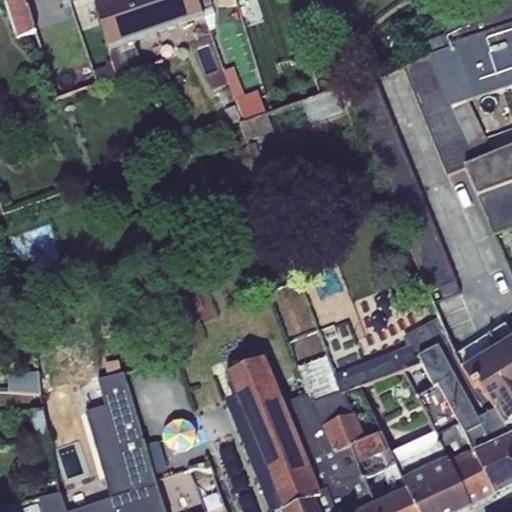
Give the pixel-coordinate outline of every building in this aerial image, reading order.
[(27,0),(4,0),(16,39),(38,32),(27,0)] [(100,0),(95,2),(111,61),(117,79),(143,69),(135,43),(204,18),(202,12),(197,0),(100,0)] [(197,0),(202,12),(213,8),(210,0),(197,0)] [(511,25),(511,3),(445,35),(449,46),(511,25)] [(215,18),(213,8),(202,12),(204,18),(209,31),(215,29),(215,18)] [(511,25),(449,46),(450,49),(429,58),(452,106),(468,101),(511,86),(511,25)] [(429,58),(450,49),(449,46),(445,35),(423,43),(429,58)] [(452,106),(429,58),(403,69),(448,177),(465,169),(477,164),(469,145),(452,106)] [(97,86),(117,79),(111,61),(106,63),(107,66),(92,72),(97,86)] [(245,124),(266,116),(258,92),(245,96),(235,67),(224,72),(237,105),(245,124)] [(375,78),(346,87),(428,294),(457,282),(375,78)] [(275,138),(344,112),(337,91),(266,116),(245,124),(250,141),(273,133),(275,138)] [(452,106),(469,145),(485,139),(468,101),(452,106)] [(245,124),(237,105),(223,110),(230,130),(245,124)] [(485,139),(469,145),(477,164),(493,157),(485,139)] [(233,165),(222,169),(229,188),(259,176),(252,158),(246,160),(242,149),(229,154),(233,165)] [(477,164),(465,169),(494,236),(511,229),(511,149),(493,157),(477,164)] [(347,193),(317,205),(325,224),(355,213),(347,193)] [(422,365),(435,389),(438,388),(470,446),(496,498),(511,489),(511,438),(506,429),(488,403),(479,388),(475,391),(455,357),(439,320),(403,338),(408,348),(422,365)] [(506,429),(511,425),(511,335),(506,325),(455,357),(475,391),(479,388),(488,403),(506,429)] [(408,348),(396,352),(405,372),(422,365),(408,348)] [(396,352),(351,369),(359,389),(405,372),(396,352)] [(336,511),(377,511),(375,505),(364,482),(365,481),(351,447),(366,440),(344,395),(341,396),(333,376),(328,357),(298,369),(308,394),(284,404),(320,492),(327,489),(336,511)] [(336,511),(327,489),(320,492),(284,404),(266,359),(226,375),(235,395),(281,510),(282,511),(336,511)] [(333,376),(341,396),(344,395),(359,389),(351,369),(333,376)] [(38,373),(8,375),(8,393),(41,395),(38,373)] [(165,511),(154,476),(146,448),(124,375),(96,380),(104,406),(85,411),(109,499),(69,511),(165,511)] [(435,434),(471,510),(473,509),(492,499),(496,498),(470,446),(438,388),(435,389),(417,397),(435,434)] [(271,511),(275,511),(281,510),(235,395),(226,399),(271,511)] [(43,410),(29,411),(33,446),(50,443),(43,410)] [(375,505),(377,511),(418,511),(391,454),(382,434),(366,440),(351,447),(365,481),(383,474),(394,496),(375,505)] [(466,511),(471,510),(435,434),(391,454),(418,511),(466,511)] [(160,444),(146,448),(154,476),(168,471),(160,444)] [(40,500),(60,495),(56,477),(18,486),(22,504),(40,500)] [(65,511),(60,495),(40,500),(44,511),(65,511)]
